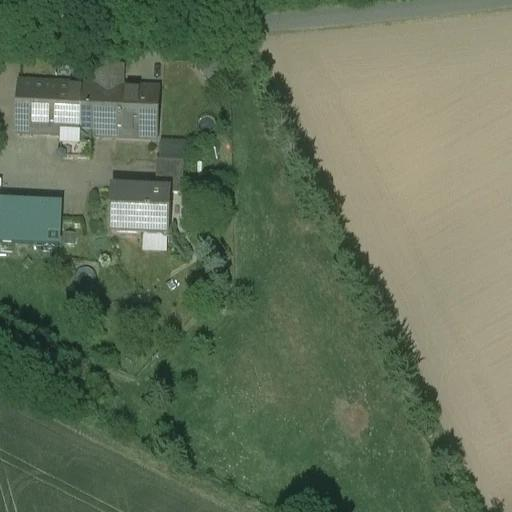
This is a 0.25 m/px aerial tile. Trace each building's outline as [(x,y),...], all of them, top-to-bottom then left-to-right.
[(122,70),(98,69),(97,90),(121,91),(122,70)] [(97,90),(20,86),(17,136),(62,138),(62,137),(74,138),(73,161),(90,162),(91,139),(156,142),(158,92),(121,91),(97,90)] [(184,164),(157,162),(155,194),(170,195),(171,197),(183,197),(184,164)] [(155,194),(112,192),(110,236),(169,239),(171,197),(170,195),(155,194)] [(82,217),(0,214),(0,240),(81,244),(82,217)]
